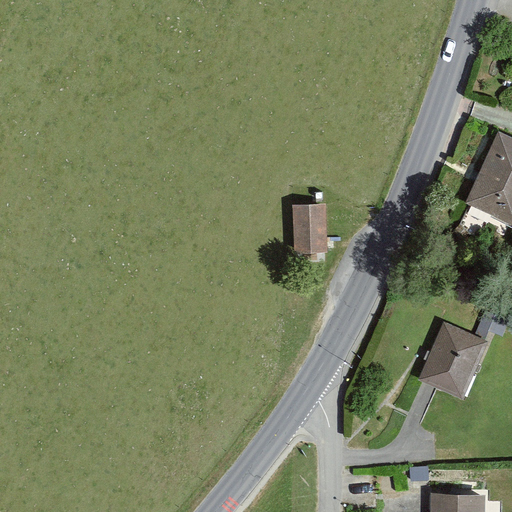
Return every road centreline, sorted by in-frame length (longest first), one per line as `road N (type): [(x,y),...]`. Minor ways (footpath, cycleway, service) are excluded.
road 1 (secondary): [(313,378),(373,270),(472,0)]
road 2 (secondary): [(214,511),(313,378)]
road 3 (residential): [(313,378),(329,421),(328,511)]
